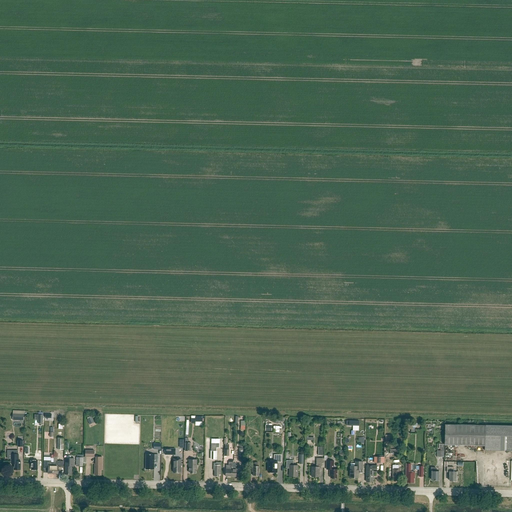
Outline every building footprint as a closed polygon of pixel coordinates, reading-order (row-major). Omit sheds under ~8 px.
[(495,451),(496,425),(445,424),(444,445),(484,446),(484,451),(495,451)] [(211,447),(211,451),(210,459),(217,460),(217,451),(217,448),(219,448),(220,441),(212,440),(211,447)] [(385,451),(389,451),(390,451),(390,454),(397,455),(400,455),(400,449),(400,443),(385,443),(385,451)] [(53,462),(53,474),(58,474),(58,467),(63,467),(63,461),(57,461),(57,455),(56,452),(54,450),(54,455),(54,458),(53,462)] [(11,454),(11,461),(11,464),(14,464),(14,470),(21,470),(21,461),(18,461),(19,454),(11,454)] [(146,457),(146,469),(154,469),(154,463),(158,463),(158,455),(150,454),(146,454),(146,457)] [(277,462),(281,462),(281,454),(274,455),(274,462),(269,462),(269,473),(270,473),(272,474),(275,474),(276,473),(277,473),(277,469),(278,469),(278,464),(277,464),(277,462)] [(74,466),(74,460),(71,460),(71,459),(66,458),(65,474),(71,474),(71,466),(74,466)] [(197,469),(197,460),(189,460),(189,472),(190,472),(190,473),(195,473),(195,469),(197,469)] [(53,474),(53,462),(51,462),(51,461),(44,461),(44,467),(48,467),(48,474),(53,474)] [(297,477),(298,465),(293,465),(293,461),(287,461),(287,468),(290,468),(289,476),(297,477)] [(337,478),(337,469),(333,469),(334,461),(327,461),(326,469),(329,469),(329,473),(330,473),(330,478),(331,478),(332,479),(335,479),(336,478),(337,478)] [(362,473),(362,462),(355,461),(355,466),(350,466),(350,478),(358,478),(358,473),(362,473)] [(323,468),(323,463),(316,462),(316,467),(312,467),(311,477),(319,477),(320,468),(323,468)] [(415,478),(415,472),(411,472),(411,464),(406,464),(406,477),(407,477),(406,483),(414,483),(414,478),(415,478)] [(231,469),(231,477),(236,477),(236,473),(239,473),(239,468),(236,468),(237,465),(232,465),(232,467),(231,467),(231,469)] [(376,472),(376,466),(367,466),(367,471),(366,471),(366,482),(373,482),(373,472),(376,472)] [(439,480),(439,472),(435,471),(436,467),(431,467),(431,476),(432,476),(432,480),(439,480)] [(456,481),(456,472),(453,472),(453,467),(447,467),(447,472),(450,472),(449,481),(456,481)]
